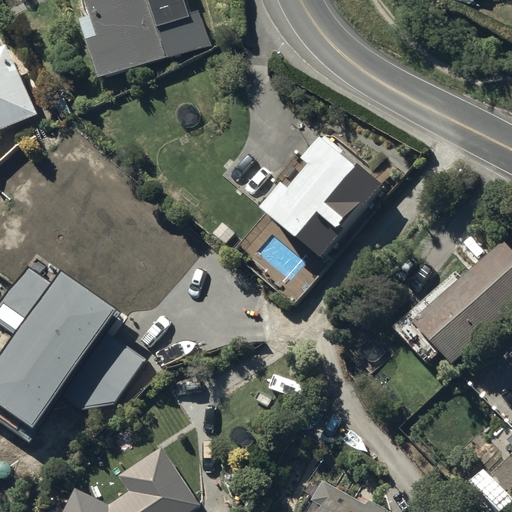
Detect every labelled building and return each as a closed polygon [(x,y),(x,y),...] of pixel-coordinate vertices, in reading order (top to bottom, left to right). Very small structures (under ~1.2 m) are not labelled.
[(87,0),(93,15),(85,17),(89,27),(84,29),(105,89),(214,50),(203,19),(195,22),(187,0),(87,0)] [(0,140),(41,121),(12,55),(0,60),(0,140)] [(328,271),(388,195),(353,166),(348,172),(328,156),(312,177),(319,182),(300,205),(291,199),(271,225),(328,271)] [(178,288),(178,228),(137,228),(137,222),(105,222),(105,226),(73,226),(73,275),(78,275),(78,288),(178,288)] [(458,375),(511,320),(511,251),(505,245),(476,275),(472,271),(417,326),(421,330),(417,335),(458,375)] [(266,290),(238,267),(210,301),(239,324),(266,290)] [(103,413),(133,381),(118,367),(107,379),(95,368),(66,398),(79,410),(88,400),(103,413)] [(203,511),(165,453),(123,481),(134,499),(114,511),(79,495),(70,511),(203,511)] [(511,511),(511,498),(488,474),(473,488),(497,511),(511,511)] [(373,511),(327,487),(315,507),(324,511),(373,511)]
